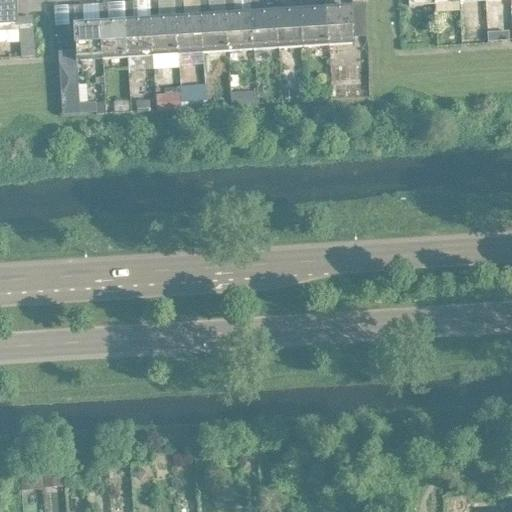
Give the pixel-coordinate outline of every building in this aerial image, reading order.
[(0,0),(0,25),(19,24),(19,25),(20,25),(22,56),(35,56),(32,15),(20,16),(18,0),(0,0)] [(158,0),(151,0),(152,20),(154,55),(180,54),(177,19),(160,20),(159,0),(158,0)] [(175,0),(177,19),(180,54),(205,52),(203,17),(202,17),(186,18),(184,0),(175,0)] [(201,0),(202,17),(203,17),(205,52),(230,51),(228,16),(227,16),(211,17),(209,0),(201,0)] [(226,0),(227,16),(228,16),(230,51),(255,49),(253,14),(236,15),(234,0),(226,0)] [(251,0),(253,14),(255,49),(280,48),(278,13),(261,14),(260,0),(251,0)] [(276,0),(278,13),(280,48),(305,46),(303,11),(286,12),(285,0),(276,0)] [(302,0),(303,11),(305,46),(330,45),(328,10),(311,11),(310,0),(302,0)] [(327,0),(328,10),(330,45),(355,43),(355,44),(357,44),(355,7),(353,7),(353,8),(337,9),(335,0),(327,0)] [(126,2),(127,22),(129,57),(154,55),(152,20),(135,21),(134,2),(126,2)] [(100,4),(102,23),(104,58),(129,57),(127,22),(110,23),(109,3),(100,4)] [(102,23),(85,24),(84,5),(75,5),(77,24),(76,24),(78,61),(79,61),(79,60),(104,58),(102,23)] [(510,31),(489,32),(490,41),(511,40),(510,31)] [(72,52),(61,53),(65,114),(98,112),(97,103),(81,104),(79,68),(73,68),(72,52)] [(241,73),(233,73),(233,87),(241,87),(241,73)] [(208,85),(182,87),(183,104),(209,102),(208,85)] [(166,94),(158,94),(159,111),(183,110),(183,104),(182,87),(166,87),(166,94)] [(295,90),(286,90),(287,99),(295,99),(295,90)] [(251,91),(233,91),(233,105),(251,104),(251,91)] [(107,102),(97,103),(98,112),(98,114),(107,113),(107,102)] [(140,465),(133,473),(141,480),(148,472),(140,465)] [(65,469),(44,471),(44,472),(45,487),(66,486),(65,469)] [(44,472),(22,474),(23,490),(45,489),(45,487),(44,472)]
